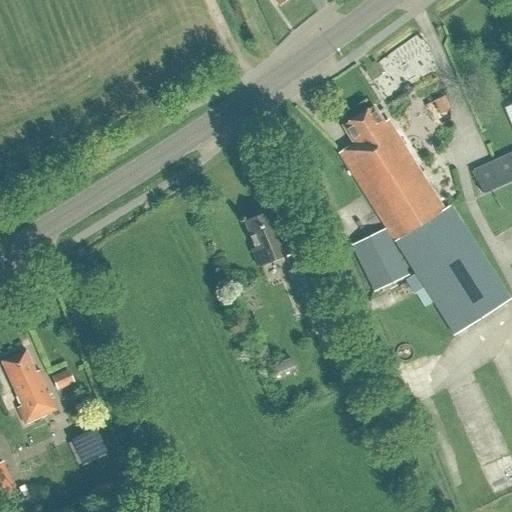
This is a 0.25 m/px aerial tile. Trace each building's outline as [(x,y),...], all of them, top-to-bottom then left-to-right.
[(432,28),(394,55),(409,75),(446,48),(432,28)] [(372,106),(341,126),(352,144),(337,153),(415,276),(405,282),(414,296),(416,294),(422,304),(430,300),(453,336),(509,300),(449,206),(443,210),(386,120),(383,123),(372,106)] [(511,152),(471,171),(481,195),(511,181),(511,152)] [(278,239),(267,212),(243,222),(254,249),(250,251),(257,267),(289,254),(282,237),(278,239)] [(372,290),(406,274),(385,230),(351,246),(372,290)] [(309,264),(297,269),(287,273),(300,307),(327,296),(316,270),(312,271),(309,264)] [(311,307),(328,350),(344,343),(337,325),(330,328),(320,303),(311,307)] [(259,332),(271,358),(285,352),(274,328),(271,329),(270,327),(259,332)] [(24,425),(56,410),(38,371),(35,372),(25,352),(0,363),(20,406),(16,408),(24,425)] [(266,369),(271,379),(307,364),(302,354),(266,369)] [(57,389),(71,383),(66,372),(52,379),(57,389)] [(82,465),(106,453),(94,428),(69,440),(82,465)] [(65,464),(57,446),(45,452),(54,470),(65,464)] [(24,511),(3,462),(0,463),(0,511),(24,511)]
